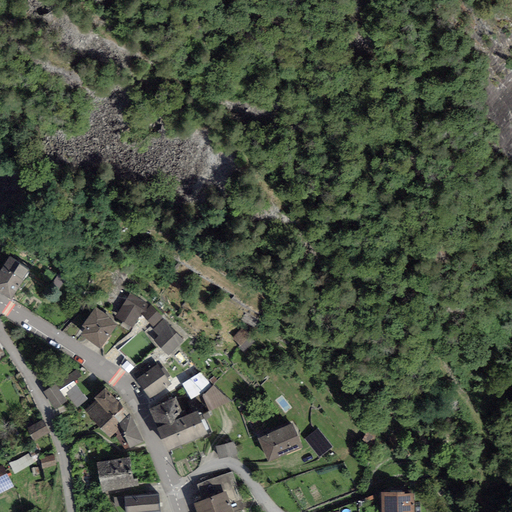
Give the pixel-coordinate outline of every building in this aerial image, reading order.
[(30,268),(9,256),(0,270),(0,290),(12,298),(30,268)] [(148,304),(129,294),(115,318),(132,328),(139,317),(140,318),(148,304)] [(154,329),(164,320),(151,306),(142,315),(154,329)] [(110,318),(95,309),(82,326),(85,329),(80,335),(100,349),(117,324),(110,318)] [(184,340),(164,320),(154,329),(153,331),(158,336),(153,341),(168,356),(184,340)] [(161,370),(157,364),(136,379),(150,399),(171,384),(167,378),(170,376),(164,368),(161,370)] [(182,385),(191,400),(210,387),(201,374),(182,385)] [(74,381),(59,390),(64,396),(67,395),(77,408),(87,398),(74,381)] [(56,384),(44,392),(55,409),(67,401),(64,396),(59,390),(56,384)] [(214,386),(203,396),(208,413),(231,401),(214,386)] [(106,388),(95,398),(97,401),(86,411),(110,438),(115,433),(121,427),(118,424),(129,414),(106,388)] [(176,398),(149,409),(157,428),(184,417),(176,398)] [(198,411),(184,417),(157,428),(166,451),(208,434),(198,411)] [(144,442),(129,414),(118,424),(121,427),(115,433),(118,435),(116,436),(124,449),(129,447),(130,449),(144,442)] [(50,434),(42,420),(27,428),(35,442),(50,434)] [(292,424),(257,439),(268,463),(302,448),(292,424)] [(332,447),(317,429),(305,439),(320,457),(332,447)] [(235,442),(215,447),(219,460),(239,455),(235,442)] [(56,469),(55,455),(41,457),(43,470),(56,469)] [(129,457),(96,463),(102,495),(139,489),(137,479),(133,479),(129,457)] [(3,465),(0,466),(0,493),(14,487),(3,465)] [(231,472),(196,486),(202,501),(226,492),(233,511),(235,511),(245,508),(231,472)] [(233,511),(226,492),(202,501),(194,504),(196,511),(233,511)] [(404,492),(381,493),(381,511),(414,511),(414,494),(404,494),(404,492)] [(158,494),(124,497),(125,506),(125,511),(156,511),(160,511),(158,494)] [(124,497),(113,498),(114,507),(125,506),(124,497)]
